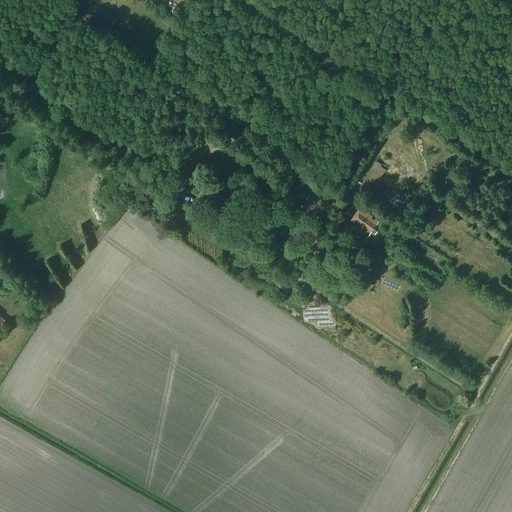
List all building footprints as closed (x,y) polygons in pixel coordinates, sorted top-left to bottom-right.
[(104,9),(100,14),(108,20),(112,15),(104,9)] [(228,116),(240,124),(243,121),(230,112),(228,116)] [(223,122),(218,128),(237,140),(241,134),(236,131),(239,126),(231,121),(228,125),(223,122)] [(352,190),(361,196),(382,166),(375,161),(361,182),(359,181),(352,190)] [(217,176),(203,198),(214,205),(212,208),(226,217),(237,200),(226,193),(231,185),(217,176)] [(326,196),(331,189),(326,185),(321,193),(326,196)] [(373,230),(375,232),(381,223),(378,221),(380,218),(361,206),(352,220),(362,227),(359,231),(368,237),(373,230)] [(341,221),(336,217),(333,221),(338,225),(341,221)]
